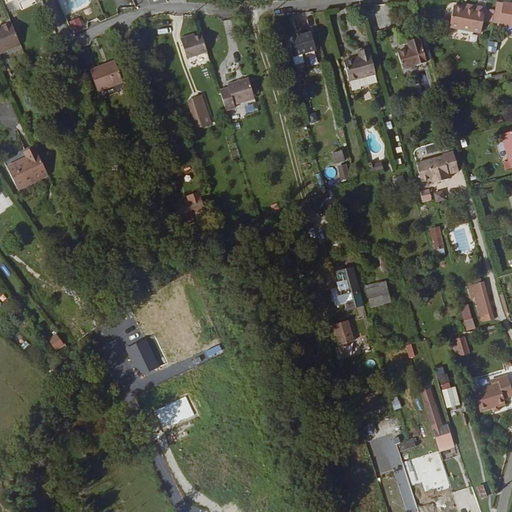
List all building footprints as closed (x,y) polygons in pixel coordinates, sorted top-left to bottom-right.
[(500,0),(497,21),(503,22),(507,0),(500,0)] [(511,0),(507,0),(503,22),(511,23),(511,0)] [(488,7),(482,6),(481,9),(457,5),(453,26),(484,31),(488,7)] [(0,41),(2,46),(25,36),(16,14),(0,20),(0,41)] [(74,28),(82,23),(79,17),(70,22),(74,28)] [(314,31),(289,37),(295,56),(319,48),(314,31)] [(207,53),(201,35),(193,38),(180,42),(186,61),(207,53)] [(405,71),(432,64),(425,38),(412,42),(413,50),(401,52),(405,71)] [(489,41),(486,66),(495,67),(497,42),(489,41)] [(352,79),(364,75),(377,72),(371,46),(360,49),(362,56),(347,59),(352,79)] [(115,56),(92,66),(100,86),(124,74),(115,56)] [(366,83),(364,75),(352,79),(354,88),(358,87),(358,85),(366,83)] [(228,90),(220,94),(227,113),(235,110),(234,107),(255,99),(253,96),(249,83),(247,80),(227,87),(228,90)] [(254,81),(249,83),(253,96),(259,94),(254,81)] [(203,95),(195,98),(207,127),(215,123),(203,95)] [(203,129),(207,127),(195,98),(191,100),(203,129)] [(18,186),(47,171),(34,145),(24,150),(26,155),(6,165),(18,186)] [(230,151),(232,159),(240,157),(238,149),(230,151)] [(335,164),(346,160),(343,149),(331,153),(335,164)] [(439,176),(440,180),(452,178),(451,174),(460,172),(455,150),(443,153),(444,154),(417,161),(423,181),(434,178),(439,176)] [(350,173),(355,171),(352,162),(346,164),(350,173)] [(314,174),(317,190),(324,189),(321,173),(314,174)] [(425,199),(434,197),(432,188),(423,190),(425,199)] [(207,217),(198,194),(186,199),(188,203),(174,208),(182,228),(207,217)] [(339,220),(333,198),(322,203),(324,209),(319,216),(332,223),(339,220)] [(437,248),(444,247),(441,227),(434,228),(437,248)] [(365,315),(354,276),(338,281),(341,291),(338,292),(339,298),(332,300),(336,314),(336,315),(348,312),(349,319),(351,318),(365,315)] [(371,307),(392,302),(387,282),(366,287),(371,307)] [(470,287),(472,299),(477,298),(480,297),(482,304),(479,305),(481,316),(492,313),(484,283),(470,287)] [(325,317),(336,314),(332,300),(321,303),(325,317)] [(468,304),(460,306),(467,329),(475,326),(468,304)] [(494,320),(492,313),(481,316),(483,322),(494,320)] [(342,343),(356,338),(351,318),(349,319),(337,321),(342,343)] [(55,345),(63,338),(56,329),(48,335),(55,345)] [(466,338),(455,341),(459,357),(470,355),(466,338)] [(411,344),(405,346),(409,358),(415,356),(411,344)] [(345,357),(356,354),(353,345),(342,348),(345,357)] [(448,374),(439,375),(439,383),(449,382),(448,374)] [(449,402),(457,399),(453,385),(444,388),(449,402)] [(423,406),(430,404),(425,389),(418,391),(423,406)] [(481,434),(492,432),(497,431),(502,429),(501,424),(509,421),(505,403),(496,406),(498,415),(476,421),(481,434)] [(363,425),(365,435),(377,433),(375,423),(363,425)] [(435,445),(443,442),(438,427),(430,429),(435,445)] [(400,452),(414,447),(412,440),(398,445),(400,452)] [(435,445),(441,465),(449,462),(448,459),(455,457),(450,440),(443,442),(435,445)] [(378,471),(384,469),(380,457),(374,459),(378,471)] [(169,481),(183,474),(179,466),(165,473),(169,481)] [(449,502),(441,474),(431,478),(439,505),(449,502)] [(483,484),(477,486),(481,498),(487,496),(483,484)] [(479,510),(484,508),(481,499),(476,500),(479,510)]
